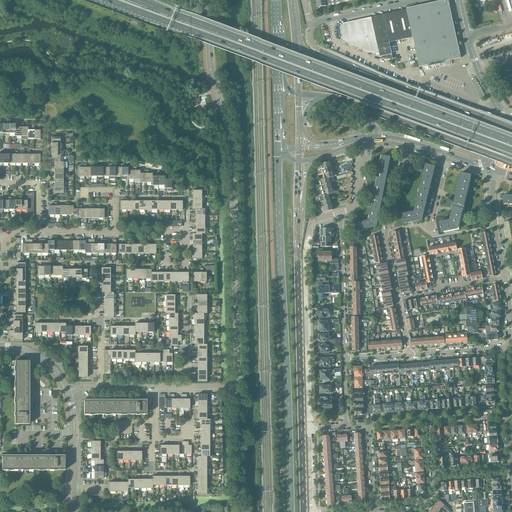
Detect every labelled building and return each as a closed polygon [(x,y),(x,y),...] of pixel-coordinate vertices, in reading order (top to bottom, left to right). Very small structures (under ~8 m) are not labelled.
[(407,10),(413,37),(418,63),(419,67),(424,66),(461,58),(448,0),(444,0),(406,8),(407,10)] [(389,43),(413,37),(407,10),(350,22),(346,23),(344,23),(342,25),(341,26),(340,28),(339,30),(339,32),(339,34),(340,36),(341,38),(342,39),(344,40),(346,41),(348,41),(348,44),(344,43),(348,44),(361,47),(362,50),(358,49),(375,54),(375,55),(373,55),(380,57),(380,59),(385,58),(384,56),(387,55),(388,59),(393,58),(389,43)] [(503,66),(504,66),(503,65),(497,72),(511,86),(511,92),(509,96),(510,102),(511,102),(511,64),(509,65),(509,68),(506,69),(503,66)] [(371,71),(368,79),(445,108),(448,100),(371,71)] [(191,99),(193,106),(198,105),(198,103),(200,102),(199,98),(191,99)] [(511,124),(501,154),(511,158),(511,124)] [(48,141),(48,143),(60,144),(60,142),(62,142),(63,141),(63,137),(62,136),(59,136),(59,135),(55,135),(55,137),(51,137),(51,141),(48,141)] [(387,170),(390,157),(382,156),(381,160),(380,160),(379,164),(380,164),(379,169),(387,170)] [(320,164),(322,169),(331,167),(332,166),(331,161),(329,162),(320,164)] [(432,179),(435,167),(425,164),(422,177),(432,179)] [(378,177),(377,182),(385,183),(387,170),(379,169),(379,173),(377,173),(376,177),(378,177)] [(439,222),(441,232),(457,229),(471,175),(461,173),(454,203),(452,202),(452,201),(451,201),(448,199),(445,208),(449,208),(450,208),(450,207),(451,207),(453,207),(449,220),(439,222)] [(165,186),(165,189),(166,189),(168,191),(173,191),(173,189),(171,189),(171,179),(171,176),(169,176),(169,179),(165,179),(165,186)] [(422,177),(419,189),(429,191),(432,179),(422,177)] [(320,181),(321,186),(330,183),(329,181),(332,180),(331,178),(329,178),(325,179),(320,181)] [(375,190),(374,195),(382,196),(385,183),(377,182),(376,186),(375,186),(374,190),(375,190)] [(63,187),(51,187),(51,189),(54,189),(54,193),(59,193),(59,196),(66,196),(66,193),(63,193),(63,187)] [(323,191),(324,196),(328,195),(333,193),(332,190),(335,189),(334,187),(332,188),(323,191)] [(419,189),(416,201),(426,203),(429,191),(419,189)] [(373,203),(372,207),(380,209),(382,196),(374,195),(374,199),(372,199),(371,203),(373,203)] [(503,204),(511,204),(511,195),(504,195),(503,204)] [(416,201),(414,212),(416,221),(422,220),(426,203),(416,201)] [(98,206),(98,209),(98,218),(104,218),(107,218),(107,212),(104,212),(104,209),(100,209),(100,206),(98,206)] [(370,216),(369,220),(371,228),(375,227),(376,224),(377,224),(378,221),(377,221),(380,209),(372,207),(371,212),(370,211),(369,216),(370,216)] [(414,212),(402,214),(404,224),(416,221),(414,212)] [(371,228),(369,220),(355,224),(357,232),(371,228)] [(329,227),(328,225),(326,225),(326,228),(320,229),(321,247),(331,246),(331,239),(338,239),(338,237),(334,237),(334,228),(329,228),(329,227)] [(60,250),(73,250),(73,241),(69,241),(69,237),(63,237),(63,241),(60,241),(60,250)] [(331,253),(331,251),(328,251),(324,251),(324,253),(319,253),(316,253),(316,257),(319,257),(319,261),(322,261),(322,264),(327,264),(327,262),(330,262),(330,264),(338,264),(338,259),(333,259),(333,256),(337,256),(331,256),(331,253)] [(324,273),(324,275),(317,275),(317,283),(329,283),(329,277),(338,277),(338,273),(332,273),(332,274),(326,274),(326,273),(324,273)] [(317,287),(317,293),(319,293),(319,298),(325,298),(325,293),(331,293),(331,292),(333,292),(333,293),(338,293),(338,285),(319,286),(319,287),(317,287)] [(491,308),(492,310),(502,309),(501,306),(501,304),(501,303),(500,302),(493,304),(493,308),(491,308)] [(335,310),(335,307),(330,307),(318,307),(318,310),(318,314),(319,314),(319,315),(319,317),(329,317),(329,314),(330,314),(330,310),(335,310)] [(460,320),(467,319),(466,316),(476,315),(475,309),(466,310),(459,311),(460,320)] [(339,323),(339,320),(333,320),(322,320),(322,321),(319,321),(319,327),(318,328),(318,330),(319,331),(328,331),(329,331),(329,324),(328,324),(328,322),(333,322),(333,323),(339,323)] [(478,330),(479,334),(481,334),(482,334),(486,333),(490,333),(490,332),(499,331),(498,326),(487,326),(482,327),(478,327),(478,330)] [(479,339),(479,334),(478,330),(477,330),(477,327),(468,328),(468,334),(468,335),(476,337),(476,339),(479,339)] [(481,334),(479,334),(479,337),(483,337),(486,337),(487,340),(488,340),(488,341),(490,341),(490,340),(490,341),(491,341),(491,340),(498,340),(497,333),(490,333),(486,333),(482,334),(481,334)] [(331,343),(340,343),(340,339),(334,339),(331,339),(330,337),(328,337),(328,334),(319,334),(319,339),(319,341),(331,341),(331,343)] [(319,352),(320,352),(320,353),(329,353),(330,351),(330,349),(329,348),(329,346),(326,346),(326,345),(321,345),(321,346),(320,346),(320,349),(319,349),(318,351),(319,352)] [(489,356),(483,357),(479,357),(480,364),(495,363),(495,357),(495,356),(494,356),(493,356),(491,356),(491,355),(489,355),(489,356)] [(341,360),(341,356),(323,357),(323,358),(319,358),(319,363),(318,363),(318,366),(319,366),(319,367),(331,366),(331,362),(335,362),(335,359),(336,359),(336,360),(341,360)] [(15,369),(15,424),(28,424),(28,361),(15,361),(15,366),(15,369)] [(334,369),(334,370),(320,371),(320,375),(319,375),(319,379),(321,379),(325,379),(325,381),(329,381),(329,375),(332,375),(332,374),(334,373),(334,372),(341,372),(341,369),(334,369)] [(331,384),(327,384),(323,384),(323,386),(320,386),(320,389),(319,390),(319,392),(320,392),(320,393),(327,393),(331,393),(332,393),(334,392),(334,390),(332,388),(331,388),(331,384)] [(325,407),(325,408),(332,408),(332,404),(334,404),(334,397),(321,398),(320,398),(319,399),(320,400),(321,401),(321,407),(325,407)] [(147,415),(147,401),(84,401),(84,413),(120,413),(120,414),(147,414),(147,415)] [(473,456),(474,456),(474,464),(475,464),(476,464),(477,464),(478,463),(480,463),(480,456),(478,456),(476,453),(476,449),(475,449),(475,444),(472,444),(473,456)] [(494,452),(495,452),(495,451),(498,451),(498,448),(498,447),(499,447),(499,445),(498,445),(498,444),(489,445),(490,453),(494,452)] [(448,450),(449,455),(449,459),(450,459),(451,465),(451,466),(452,466),(453,466),(454,466),(455,465),(457,465),(456,465),(456,460),(457,460),(457,461),(458,461),(457,457),(454,457),(454,455),(452,456),(451,450),(448,450)] [(499,455),(492,455),(492,453),(489,454),(489,459),(490,459),(491,463),(497,462),(497,463),(499,462),(500,462),(500,460),(499,460),(499,455)] [(449,459),(449,455),(445,455),(446,457),(439,458),(440,467),(441,466),(441,467),(443,467),(443,466),(446,466),(446,465),(449,464),(449,459)] [(2,457),(2,470),(2,469),(38,469),(38,470),(65,470),(65,457),(2,457)] [(441,490),(445,490),(445,491),(446,493),(448,493),(448,490),(447,490),(447,482),(444,482),(443,482),(441,482),(441,487),(440,487),(440,490),(441,490)] [(439,500),(436,504),(441,509),(443,507),(448,511),(450,509),(439,500)]
